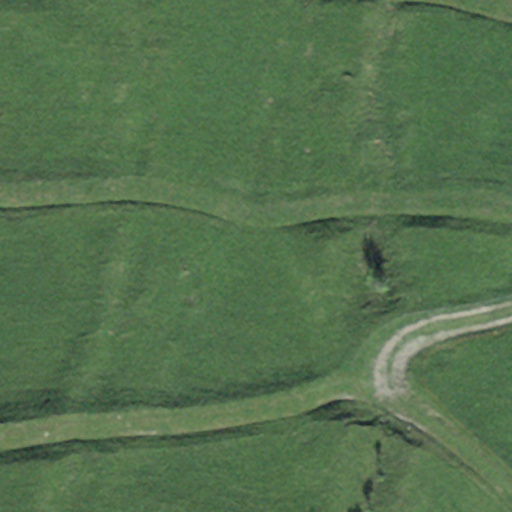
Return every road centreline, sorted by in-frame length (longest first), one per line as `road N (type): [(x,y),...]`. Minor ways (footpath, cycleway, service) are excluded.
road 1 (track): [(511,213),(456,203),(365,203),(264,216),(128,186),(0,192)]
road 2 (track): [(372,369),(329,400),(0,445)]
road 3 (track): [(511,310),(399,339),(372,369),(399,401),(511,487)]
